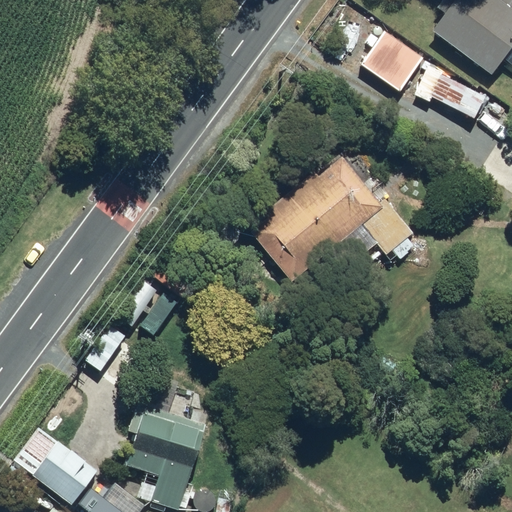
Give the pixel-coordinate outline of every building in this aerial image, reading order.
[(445,17),(432,35),(491,79),(505,61),(511,67),(511,4),(508,10),(494,0),(458,0),(457,0),(444,0),(437,11),(445,17)] [(421,58),(386,32),(359,68),(395,94),(421,58)] [(482,94),(426,63),(412,87),(468,118),(482,94)] [(499,95),(511,104),(511,82),(509,81),(499,95)] [(271,219),(250,236),(291,286),(361,228),(386,258),(413,235),(386,203),(380,207),(342,161),(318,181),(313,175),(267,214),(271,219)] [(157,290),(138,277),(115,314),(134,326),(157,290)] [(123,336),(109,328),(89,362),(103,370),(123,336)] [(440,401),(426,390),(417,402),(431,413),(440,401)] [(126,470),(158,480),(150,504),(174,511),(179,511),(180,509),(186,510),(193,487),(187,485),(205,427),(136,405),(128,434),(136,437),(126,470)] [(36,430),(11,465),(71,509),(96,473),(36,430)]
